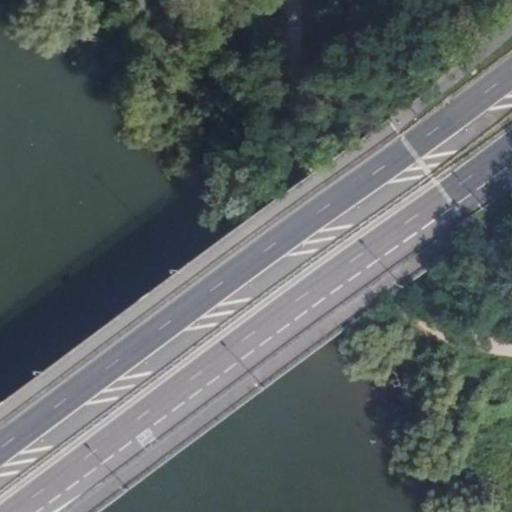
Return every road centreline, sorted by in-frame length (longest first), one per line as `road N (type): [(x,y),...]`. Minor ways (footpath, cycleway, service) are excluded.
road 1 (primary): [(511,71),(0,456)]
road 2 (primary): [(29,511),(511,155)]
